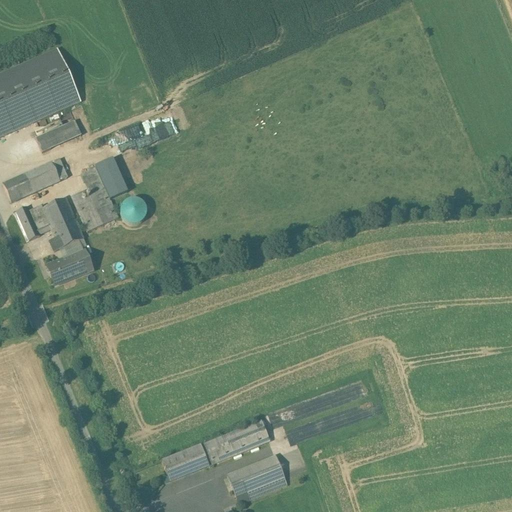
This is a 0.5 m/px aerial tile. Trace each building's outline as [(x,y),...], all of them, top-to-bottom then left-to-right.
[(57,51),(0,76),(0,138),(80,103),(57,51)] [(71,113),(60,115),(62,125),(73,122),(71,113)] [(160,137),(176,131),(169,114),(118,134),(122,145),(157,131),(160,137)] [(73,123),(35,141),(41,155),(80,138),(73,123)] [(58,161),(3,186),(11,204),(67,180),(58,161)] [(87,233),(118,221),(94,169),(80,176),(86,191),(71,198),(87,233)] [(134,199),(127,200),(123,203),(120,207),(119,214),(121,219),(126,224),(134,225),(139,223),(143,219),(144,217),(145,211),(141,203),(134,199)] [(27,208),(14,214),(26,244),(40,238),(39,237),(51,231),(55,240),(49,243),(54,254),(60,251),(78,243),(83,241),(64,201),(42,211),(48,224),(39,228),(31,212),(29,213),(27,208)] [(78,243),(60,251),(64,262),(83,255),(81,250),(78,243)] [(64,262),(46,269),(54,287),(92,272),(85,254),(83,255),(64,262)] [(261,422),(161,463),(169,482),(269,442),(261,422)] [(274,457),(227,477),(236,498),(283,479),(274,457)]
